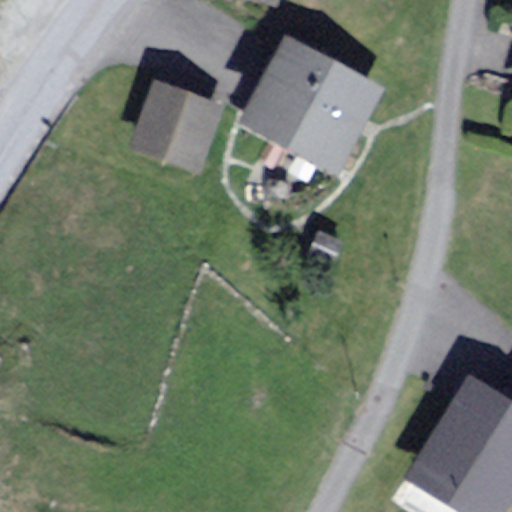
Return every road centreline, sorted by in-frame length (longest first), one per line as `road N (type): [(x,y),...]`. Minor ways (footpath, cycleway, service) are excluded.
road 1 (residential): [(335,511),(414,337),(449,232),(468,0)]
road 2 (unclassified): [(0,133),(35,67),(91,0)]
